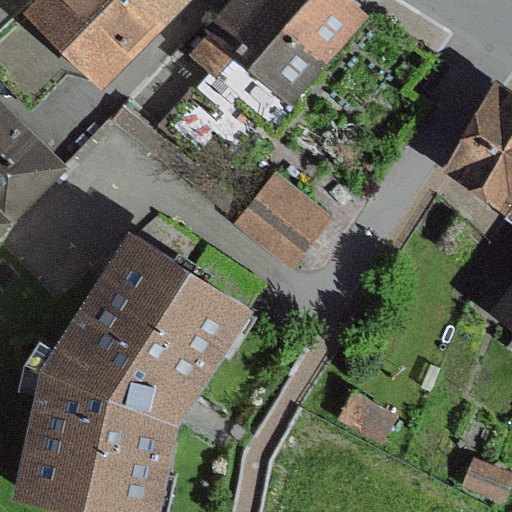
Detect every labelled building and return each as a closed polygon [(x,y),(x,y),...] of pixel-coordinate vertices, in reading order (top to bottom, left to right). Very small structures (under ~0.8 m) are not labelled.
[(0,0),(0,31),(37,0),(0,0)] [(104,63),(37,0),(0,31),(0,76),(36,110),(73,71),(94,76),(104,63)] [(38,0),(104,63),(114,73),(184,0),(38,0)] [(375,0),(236,0),(196,47),(283,122),(306,95),(301,90),(377,1),(375,0)] [(511,84),(503,79),(454,161),(511,197),(511,84)] [(0,86),(0,238),(77,163),(0,86)] [(255,202),(127,104),(112,122),(240,221),(255,202)] [(338,212),(280,168),(255,202),(240,221),(298,264),(338,212)] [(269,288),(145,214),(57,350),(28,482),(169,511),(170,511),(192,410),(269,288)] [(511,287),(501,302),(511,310),(511,287)] [(360,385),(342,416),(387,441),(404,411),(360,385)] [(511,485),(511,470),(476,456),(465,484),(506,500),(511,485)]
